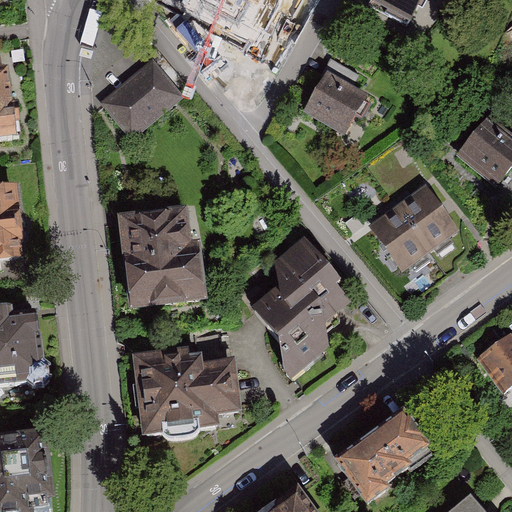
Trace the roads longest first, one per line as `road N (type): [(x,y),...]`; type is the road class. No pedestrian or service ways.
road 1 (tertiary): [(100,511),(62,65),(64,39),(83,0)]
road 2 (residential): [(184,511),(416,344)]
road 3 (residential): [(245,144),(416,344)]
road 4 (residential): [(122,0),(245,144)]
road 5 (residential): [(511,496),(416,344)]
road 6 (residential): [(245,144),(329,0)]
